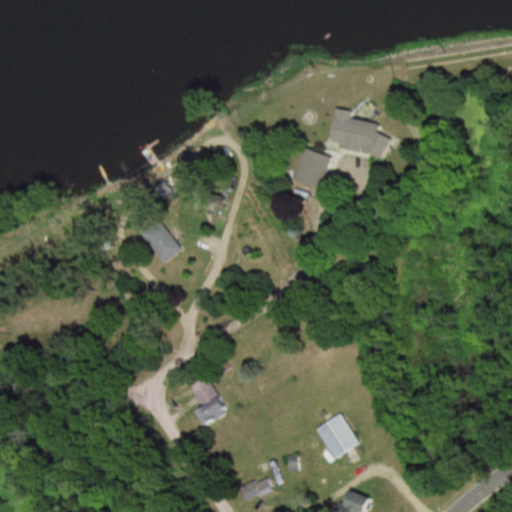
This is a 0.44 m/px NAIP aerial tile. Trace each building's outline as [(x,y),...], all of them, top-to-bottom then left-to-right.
[(395,139),(377,132),(369,151),(387,158),(395,139)] [(147,237),(167,264),(187,249),(167,222),(147,237)] [(211,425),(234,409),(226,396),(202,412),(211,425)] [(338,459),(364,445),(347,414),(320,429),(338,459)] [(248,484),(251,498),(274,493),(270,479),(248,484)] [(376,511),(373,492),(347,497),(349,511),(376,511)]
